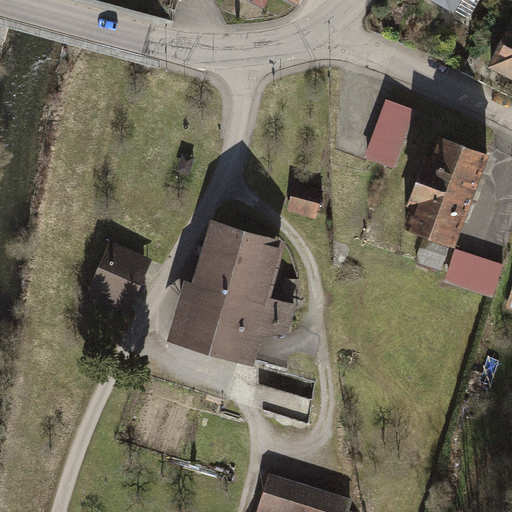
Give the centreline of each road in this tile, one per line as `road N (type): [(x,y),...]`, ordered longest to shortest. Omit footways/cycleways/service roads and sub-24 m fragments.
road 1 (unclassified): [(60,511),(102,394),(215,199)]
road 2 (tertiary): [(244,52),(196,49),(6,0)]
road 3 (residential): [(325,25),(511,114)]
road 4 (residential): [(215,199),(243,115),(244,52)]
